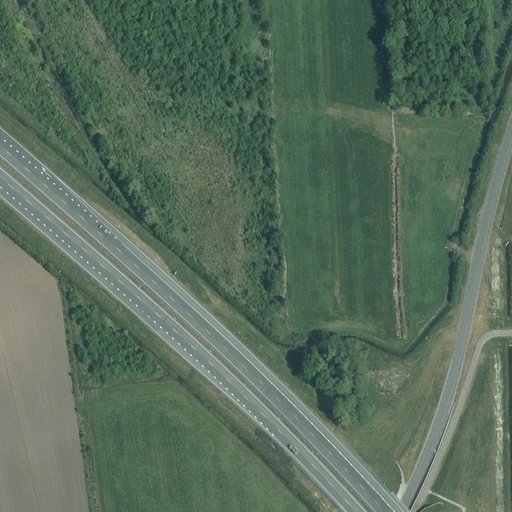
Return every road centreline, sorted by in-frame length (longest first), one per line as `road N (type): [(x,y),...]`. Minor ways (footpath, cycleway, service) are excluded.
road 1 (trunk): [(384,511),(225,348),(0,146)]
road 2 (trunk): [(0,176),(225,379),(356,511)]
road 3 (tertiary): [(400,511),(453,378),(511,131)]
